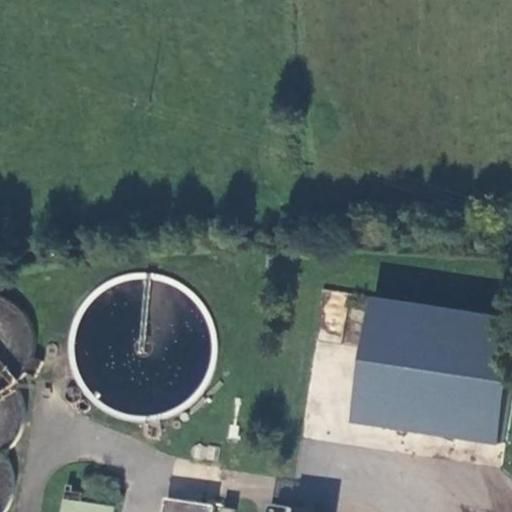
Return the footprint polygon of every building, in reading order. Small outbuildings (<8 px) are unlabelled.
[(113,266),(76,307),(62,364),(77,378),(74,390),(88,403),(85,415),(138,429),(153,442),(166,428),(177,431),(207,398),(225,326),(178,283),(113,266)] [(326,289),(323,321),(343,323),(347,292),(326,289)] [(349,426),(495,442),(509,314),(363,298),(349,426)] [(202,511),(203,503),(156,497),(154,496),(152,511),(202,511)] [(111,511),(113,505),(61,498),(59,511),(111,511)]
